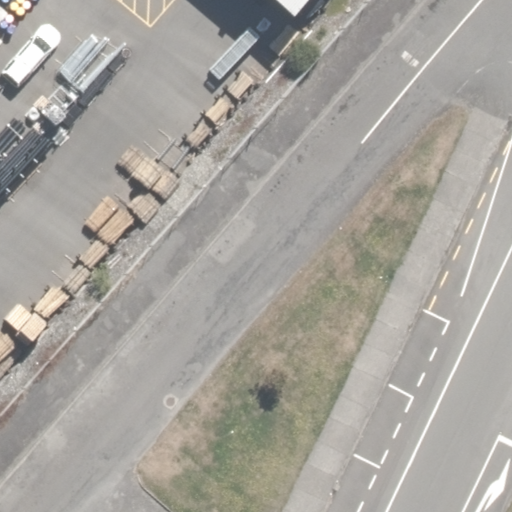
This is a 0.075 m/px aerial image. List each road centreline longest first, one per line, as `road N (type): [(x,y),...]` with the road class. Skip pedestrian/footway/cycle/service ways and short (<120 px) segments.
road 1 (unclassified): [(485,0),(52,511)]
road 2 (primary): [(426,511),(508,340)]
